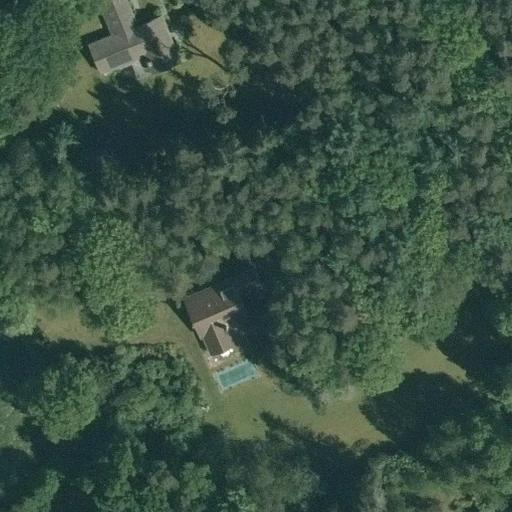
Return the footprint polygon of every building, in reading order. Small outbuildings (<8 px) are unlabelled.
[(144,52),(152,71),(178,60),(160,16),(136,26),(125,0),(99,0),(113,35),(90,44),(101,70),(144,52)] [(257,223),(265,241),(299,226),(291,208),(257,223)] [(261,237),(255,223),(231,233),(237,247),(261,237)] [(203,335),(210,352),(233,342),(255,333),(254,331),(278,321),(271,305),(248,315),(238,291),(259,282),(253,268),(232,277),(233,280),(186,301),(201,336),(203,335)] [(236,409),(274,401),(271,385),(233,392),(236,409)]
